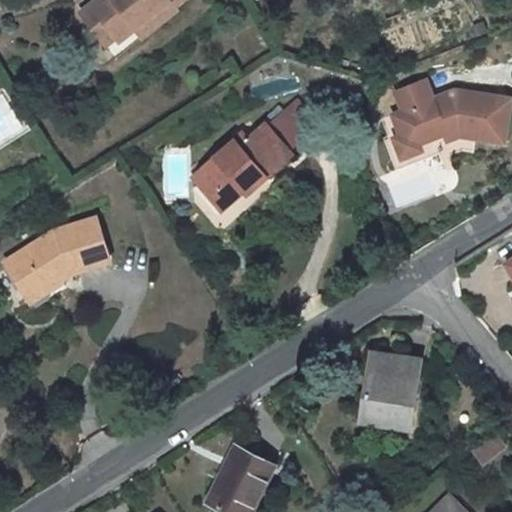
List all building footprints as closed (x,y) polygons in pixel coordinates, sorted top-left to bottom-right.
[(93,38),(109,57),(172,7),(166,0),(106,0),(91,13),(104,29),(93,38)] [(192,2),(190,0),(166,0),(172,7),(177,14),(192,2)] [(81,21),(93,38),(104,29),(91,13),(81,21)] [(428,78),(390,91),(395,105),(384,109),(393,135),(387,137),(396,163),(424,154),(421,144),(443,136),(445,143),(460,138),(506,145),(511,105),(511,95),(455,88),(434,95),(428,78)] [(227,204),(259,175),(262,179),(288,156),(260,125),(236,147),(230,141),(197,171),(227,204)] [(189,179),(219,211),(227,204),(197,171),(189,179)] [(48,232),(1,263),(23,295),(37,285),(42,294),(63,280),(57,272),(68,265),(74,274),(103,263),(89,219),(48,232)] [(63,280),(74,274),(68,265),(57,272),(63,280)] [(28,303),(42,294),(37,285),(23,295),(28,303)] [(423,362),(376,353),(363,419),(410,428),(423,362)] [(479,465),(505,448),(495,432),(468,450),(479,465)] [(251,511),(276,465),(236,444),(207,499),(231,511),(251,511)] [(466,511),(449,494),(430,511),(466,511)]
